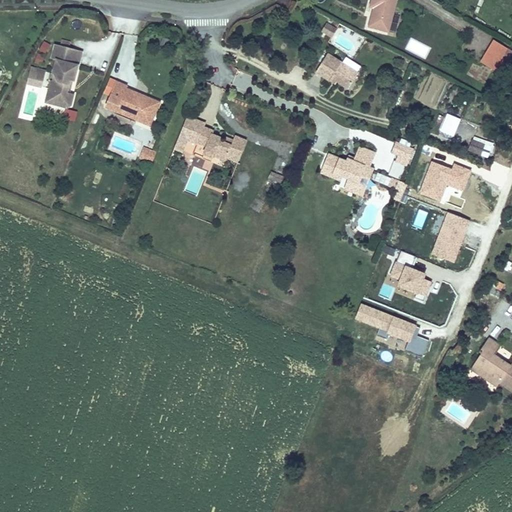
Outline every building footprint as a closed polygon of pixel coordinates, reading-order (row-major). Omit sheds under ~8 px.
[(372,0),(371,8),(373,9),(368,29),(389,34),(394,14),(388,13),(390,0),(372,0)] [(397,0),(390,0),(388,13),(394,14),(397,0)] [(322,33),(332,39),(337,29),(327,23),(322,33)] [(54,74),(52,80),(50,79),(44,100),(46,103),(66,108),(72,105),(75,93),(70,92),(72,85),(70,84),(72,79),(75,79),(79,65),(80,62),(83,50),(54,42),(50,58),(55,59),(51,73),(54,74)] [(481,63),(502,76),(511,58),(511,52),(494,42),(481,63)] [(45,54),(37,52),(35,63),(42,64),(45,54)] [(328,82),(330,79),(336,83),(348,90),(359,74),(328,54),(315,74),(328,82)] [(46,70),(31,65),(26,82),(42,86),(46,70)] [(111,96),(116,83),(109,80),(103,94),(111,97),(111,96)] [(146,96),(145,99),(141,98),(142,95),(126,89),(126,86),(116,83),(111,96),(120,99),(115,113),(139,123),(142,115),(154,119),(160,102),(146,96)] [(106,110),(115,113),(120,99),(111,96),(111,97),(106,110)] [(151,127),(154,119),(142,115),(139,123),(151,127)] [(236,137),(234,141),(232,147),(225,144),(221,142),(222,139),(213,136),(215,132),(205,128),(206,124),(187,117),(174,151),(183,155),(187,144),(197,148),(198,146),(206,149),(203,156),(214,160),(213,163),(222,166),(223,162),(226,163),(227,160),(238,164),(247,141),(236,137)] [(468,152),(488,160),(494,144),(474,136),(468,152)] [(225,144),(232,147),(234,141),(227,138),(225,144)] [(394,141),(390,151),(398,153),(396,160),(405,163),(411,147),(394,141)] [(357,145),(355,151),(372,158),(374,152),(357,145)] [(213,163),(214,160),(203,156),(206,149),(198,146),(197,148),(193,158),(213,165),(213,163)] [(156,154),(144,149),(140,160),(152,165),(156,154)] [(353,156),(352,159),(345,157),(344,161),(327,154),(321,168),(341,177),(346,179),(344,184),(351,187),(356,184),(364,166),(368,167),(372,158),(355,151),(353,156)] [(372,168),(368,167),(364,166),(356,184),(351,187),(344,184),(342,188),(361,195),(372,168)] [(321,168),(320,172),(340,180),(341,177),(321,168)] [(372,182),(389,186),(390,178),(374,174),(372,182)] [(389,186),(394,187),(397,180),(391,178),(389,186)] [(397,180),(394,187),(398,188),(395,196),(395,200),(398,201),(405,183),(397,180)] [(470,222),(448,214),(433,256),(454,264),(470,222)] [(405,268),(412,271),(417,259),(401,252),(397,263),(406,267),(405,268)] [(433,284),(424,281),(426,276),(412,271),(405,268),(406,267),(397,263),(394,262),(389,277),(400,282),(397,289),(418,297),(419,295),(427,298),(433,284)] [(378,296),(392,300),(396,287),(382,283),(378,296)] [(430,342),(417,337),(420,330),(416,328),(417,327),(361,305),(353,323),(407,344),(404,351),(423,358),(430,342)] [(484,367),(478,376),(489,383),(490,383),(498,388),(500,386),(511,393),(511,365),(511,367),(496,356),(501,348),(489,339),(479,354),(481,356),(476,362),(484,367)] [(471,371),(478,376),(484,367),(476,362),(471,371)] [(450,419),(468,417),(466,401),(449,402),(450,419)]
